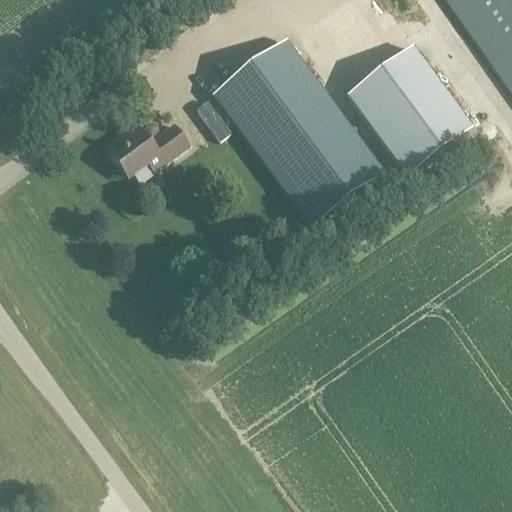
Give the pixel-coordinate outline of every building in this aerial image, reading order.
[(511,0),(444,0),(511,96),(511,0)] [(208,39),(225,25),(217,15),(200,30),(208,39)] [(214,100),(311,231),(382,178),(285,47),(214,100)] [(407,182),(472,134),(412,53),(347,101),(407,182)] [(120,174),(121,173),(125,170),(133,181),(148,169),(154,177),(189,151),(174,130),(150,148),(138,133),(121,145),(118,141),(104,152),(120,174)] [(66,170),(64,155),(47,157),(49,171),(66,170)]
